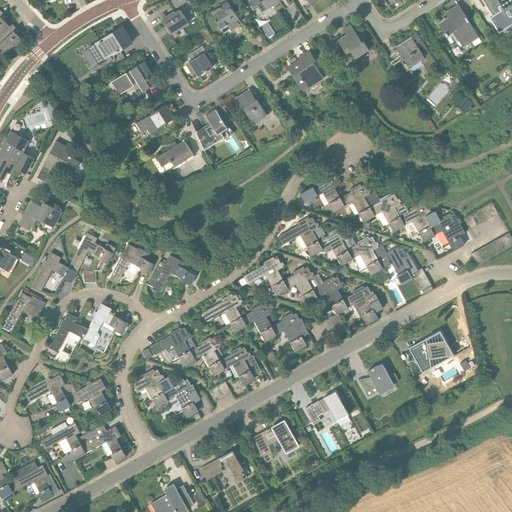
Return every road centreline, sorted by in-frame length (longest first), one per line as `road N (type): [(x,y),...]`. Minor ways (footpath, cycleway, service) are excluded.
road 1 (residential): [(153,454),(466,281),(511,273)]
road 2 (residential): [(124,0),(193,98),(354,0)]
road 3 (residential): [(153,322),(254,254),(313,161),(353,150)]
road 4 (residential): [(287,511),(511,399)]
road 5 (residential): [(12,424),(11,398),(65,300),(115,295),(153,322)]
road 6 (residential): [(153,454),(122,389),(130,345),(153,322)]
